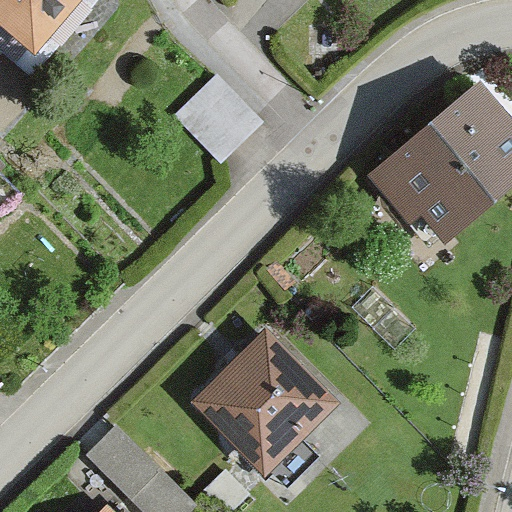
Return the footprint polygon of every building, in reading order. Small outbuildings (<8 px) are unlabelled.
[(0,0),(0,28),(39,63),(93,0),(0,0)] [(217,76),(176,115),(220,162),(262,122),(217,76)] [(511,117),(477,76),(366,168),(403,213),(425,195),(454,229),(511,180),(511,117)] [(0,175),(9,166),(0,156),(0,175)] [(336,412),(266,340),(199,405),(269,477),(336,412)] [(139,428),(109,455),(168,511),(213,511),(220,505),(139,428)]
